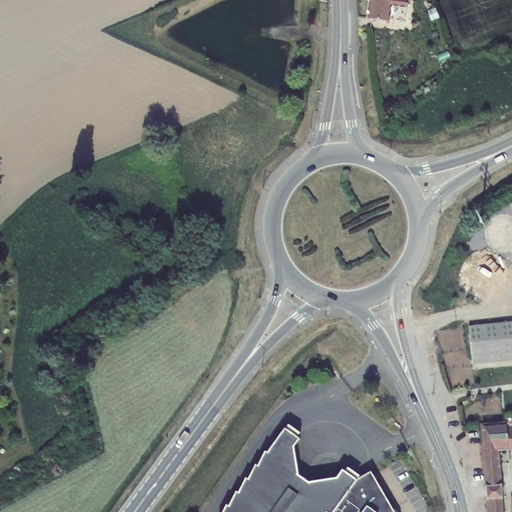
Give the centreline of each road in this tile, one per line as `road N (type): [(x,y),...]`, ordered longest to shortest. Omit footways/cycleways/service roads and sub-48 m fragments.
road 1 (secondary): [(280,259),(271,311),(202,420)]
road 2 (secondary): [(202,420),(284,328),(330,299)]
road 3 (tertiary): [(340,18),(323,136),(303,168)]
road 4 (tertiary): [(374,159),(351,129),(340,18)]
road 5 (secondary): [(427,419),(398,310),(403,274)]
road 6 (secondary): [(345,301),(381,336),(427,419)]
road 7 (secondary): [(420,232),(438,196),(511,151)]
road 8 (secondary): [(511,142),(423,170),(390,168)]
